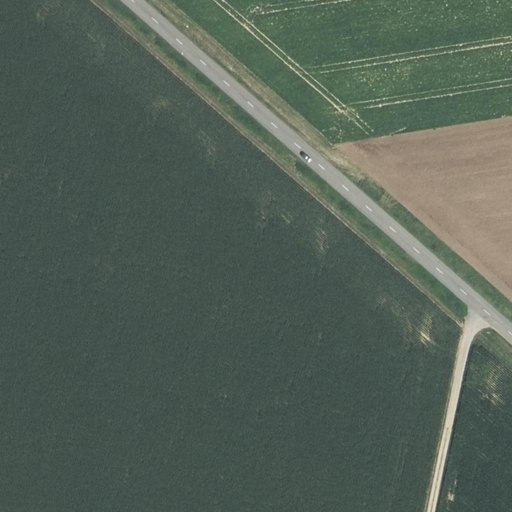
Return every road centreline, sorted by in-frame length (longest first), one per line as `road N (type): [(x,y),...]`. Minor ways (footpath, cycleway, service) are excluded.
road 1 (secondary): [(511,334),(126,0)]
road 2 (track): [(432,511),(470,335),(483,311)]
